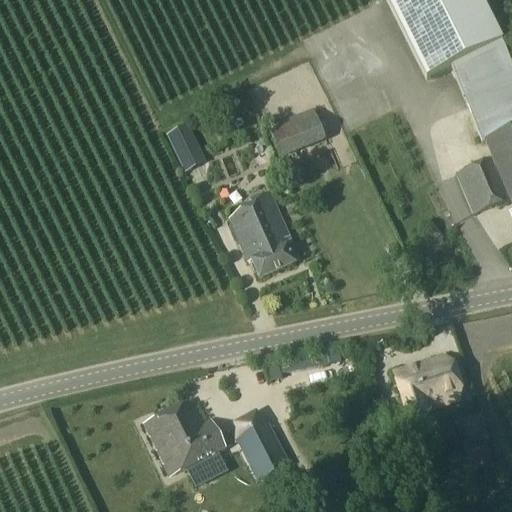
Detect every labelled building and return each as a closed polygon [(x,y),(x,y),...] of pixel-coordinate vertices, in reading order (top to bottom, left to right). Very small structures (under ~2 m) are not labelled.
[(426,83),(452,69),(460,91),(482,146),(485,145),(492,161),(456,176),(474,217),(509,204),(511,203),(511,69),(502,44),(480,0),(391,0),(386,3),(426,83)] [(269,130),(281,162),(327,144),(315,113),(269,130)] [(190,136),(185,139),(182,132),(167,138),(176,157),(196,148),(190,136)] [(296,266),(287,247),(291,246),(268,195),(251,202),(256,213),(231,224),(249,264),(252,263),(261,281),(296,266)] [(280,378),(328,368),(325,355),(277,365),(280,378)] [(458,405),(446,360),(393,374),(406,423),(426,417),(425,414),(458,405)] [(226,451),(211,422),(205,425),(193,401),(143,426),(170,479),(226,451)] [(265,429),(240,442),(261,485),(287,472),(265,429)] [(465,452),(470,473),(484,469),(486,479),(496,478),(487,445),(465,452)]
